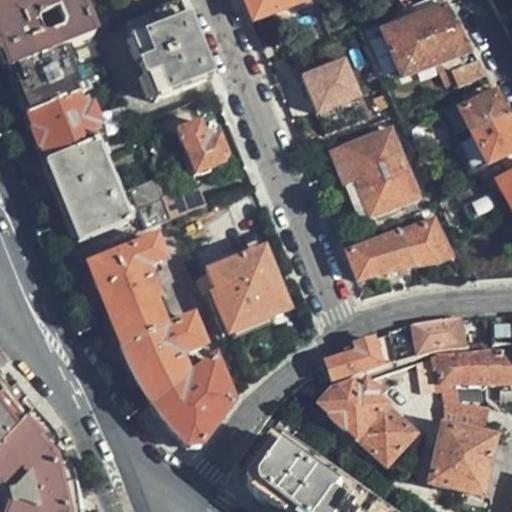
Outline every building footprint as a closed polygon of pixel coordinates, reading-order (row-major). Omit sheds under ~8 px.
[(91,36),(76,0),(35,0),(0,14),(0,58),(5,72),(61,49),(91,36)] [(0,0),(0,14),(35,0),(0,0)] [(241,0),(251,23),(260,19),(304,0),(241,0)] [(154,103),(208,79),(177,1),(142,15),(147,28),(127,38),(154,103)] [(470,53),(445,9),(428,14),(379,32),(400,78),(443,63),(470,53)] [(23,116),(73,95),(79,93),(61,49),(5,72),(16,97),(23,116)] [(470,53),(443,63),(448,75),(477,66),(470,53)] [(359,97),(342,58),(298,77),(315,116),(359,97)] [(452,87),(483,77),(477,66),(448,75),(452,87)] [(458,111),(469,134),(505,118),(492,94),(458,111)] [(42,165),(91,144),(88,133),(93,131),(82,105),(77,106),(73,95),(23,116),(34,145),(42,165)] [(511,153),(511,129),(505,118),(469,134),(485,165),(511,153)] [(224,154),(216,135),(212,137),(201,133),(197,122),(176,130),(192,169),(194,173),(222,162),(224,154)] [(344,187),(344,188),(401,164),(388,132),(331,154),(344,187)] [(123,223),(91,144),(42,165),(49,181),(59,205),(74,244),(123,223)] [(401,164),(344,188),(358,222),(415,199),(401,164)] [(511,175),(491,186),(495,196),(492,198),(489,194),(464,207),(472,222),(504,207),(509,208),(511,214),(511,175)] [(142,229),(168,219),(152,179),(126,190),(142,229)] [(432,222),(396,234),(413,268),(437,263),(449,259),(432,222)] [(413,268),(396,234),(344,254),(356,282),(413,268)] [(84,267),(115,350),(161,330),(148,302),(154,299),(141,267),(159,260),(151,241),(84,267)] [(282,308),(258,253),(203,276),(218,316),(225,332),(282,308)] [(124,371),(148,407),(170,387),(182,375),(174,356),(198,346),(187,320),(161,330),(115,350),(124,371)] [(411,329),(415,358),(433,352),(464,350),(460,323),(439,323),(411,329)] [(332,387),(395,366),(388,336),(356,349),(356,352),(346,355),(347,360),(326,367),(328,371),(332,387)] [(483,388),(511,388),(511,353),(481,354),(480,357),(462,357),(438,359),(441,387),(468,387),(469,386),(483,385),(483,388)] [(170,387),(148,407),(182,448),(199,447),(229,403),(206,360),(182,375),(170,387)] [(354,386),(337,392),(322,409),(334,420),(332,422),(344,434),(346,432),(387,468),(414,438),(373,402),(377,397),(366,387),(361,393),(355,388),(354,386)] [(0,445),(19,425),(24,421),(0,390),(0,445)] [(444,424),(456,427),(472,429),(475,414),(474,409),(442,403),(444,424)] [(253,499),(269,511),(393,511),(295,443),(283,433),(289,426),(282,420),(271,437),(276,440),(249,476),(253,499)] [(67,511),(65,505),(53,462),(34,445),(35,441),(19,425),(0,445),(0,511),(67,511)] [(431,487),(483,497),(493,449),(494,441),(446,431),(443,431),(437,461),(427,460),(426,460),(422,478),(432,480),(431,487)]
